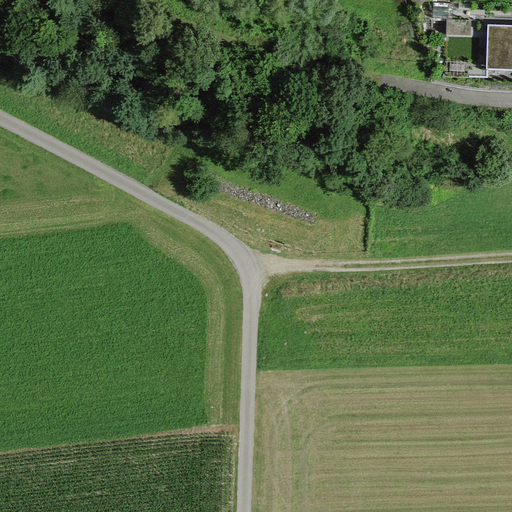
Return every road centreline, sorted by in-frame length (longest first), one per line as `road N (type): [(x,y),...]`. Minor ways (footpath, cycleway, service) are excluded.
road 1 (unclassified): [(248,511),(253,309),(237,251),(0,116)]
road 2 (track): [(381,80),(309,70),(124,0)]
road 3 (track): [(511,262),(249,276)]
road 4 (residential): [(511,100),(381,80)]
